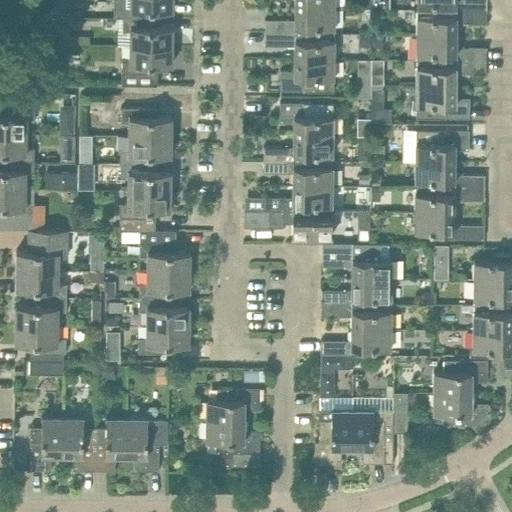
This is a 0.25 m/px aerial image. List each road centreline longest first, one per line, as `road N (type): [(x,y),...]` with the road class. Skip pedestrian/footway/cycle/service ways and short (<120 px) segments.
road 1 (residential): [(220,256),(228,0)]
road 2 (residential): [(294,345),(302,256),(220,256)]
road 3 (residential): [(289,511),(294,345)]
road 4 (residential): [(294,345),(219,344),(220,256)]
road 5 (residential): [(351,511),(486,458)]
road 6 (residential): [(0,510),(128,511)]
